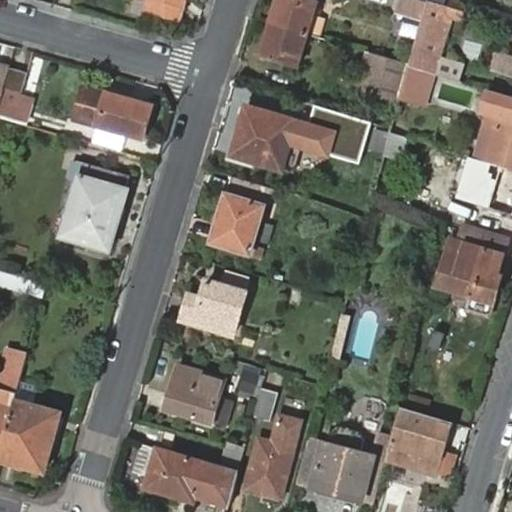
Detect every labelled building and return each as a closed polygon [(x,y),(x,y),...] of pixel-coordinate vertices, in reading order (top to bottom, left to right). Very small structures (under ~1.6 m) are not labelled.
[(184,0),(150,0),(147,11),(179,20),(183,7),(183,5),(184,0)] [(317,0),(279,0),(272,23),(308,34),(318,0),(317,0)] [(423,20),(429,3),(419,0),(401,0),(398,13),(406,15),(423,20)] [(454,8),(430,0),(429,3),(423,20),(419,35),(410,64),(410,66),(434,74),(439,60),(444,42),(454,8)] [(419,35),(423,20),(406,15),(400,34),(417,39),(419,35)] [(308,34),(272,23),(262,57),(298,68),(308,34)] [(400,100),(410,66),(410,64),(370,52),(358,95),(398,106),(400,100)] [(511,74),(511,59),(497,56),(493,69),(511,74)] [(463,67),(439,60),(434,74),(458,81),(463,67)] [(4,88),(10,68),(0,65),(0,103),(2,98),(2,95),(4,88)] [(424,107),(434,74),(410,66),(400,100),(420,106),(424,107)] [(28,73),(10,68),(4,88),(22,94),(28,73)] [(100,127),(127,134),(145,139),(152,115),(155,106),(132,100),(108,94),(83,86),(76,120),(98,127),(100,127)] [(22,94),(4,88),(2,95),(31,103),(33,96),(22,94)] [(31,103),(2,95),(2,98),(31,106),(31,103)] [(31,106),(2,98),(0,103),(0,117),(26,125),(31,106)] [(420,106),(400,100),(398,106),(418,112),(420,106)] [(255,162),(283,170),(297,122),(247,106),(246,110),(241,129),(246,130),(238,157),(255,162)] [(392,127),(390,132),(410,138),(418,112),(398,106),(392,127)] [(475,158),(511,169),(511,119),(501,116),(500,118),(488,114),(475,158)] [(122,151),(127,134),(100,127),(96,143),(122,151)] [(386,152),(390,133),(375,129),(369,147),(386,152)] [(386,152),(385,155),(397,158),(402,137),(390,133),(386,152)] [(511,169),(475,158),(469,180),(497,189),(491,209),(511,214),(511,169)] [(69,180),(55,226),(64,229),(78,182),(80,177),(84,162),(75,160),(69,180)] [(78,182),(64,229),(62,237),(110,251),(128,191),(127,190),(131,176),(84,162),(80,177),(78,182)] [(232,177),(227,197),(213,244),(251,255),(260,258),(263,250),(253,247),(265,208),(269,208),(275,190),(232,177)] [(452,242),(444,269),(441,269),(438,279),(441,280),(439,284),(457,290),(456,295),(472,300),(469,309),(489,315),(494,301),(501,278),(497,277),(502,258),(507,241),(466,229),(461,245),(452,242)] [(225,270),(221,285),(247,293),(251,278),(225,270)] [(0,285),(26,293),(30,279),(0,271),(0,285)] [(44,299),(48,284),(30,279),(26,293),(44,299)] [(184,320),(235,335),(247,293),(221,285),(209,282),(206,288),(202,302),(197,300),(190,298),(184,320)] [(301,292),(292,290),(288,303),(297,306),(301,292)] [(432,332),(428,348),(439,351),(443,334),(432,332)] [(0,456),(16,401),(15,401),(18,394),(28,354),(9,349),(0,379),(0,456)] [(254,395),(262,368),(238,361),(236,369),(243,371),(238,390),(254,395)] [(214,420),(219,400),(225,379),(180,366),(171,395),(176,397),(171,410),(213,423),(214,420)] [(262,388),(254,417),(271,422),(279,393),(262,388)] [(176,397),(171,395),(167,409),(171,410),(176,397)] [(233,404),(219,400),(214,420),(227,424),(233,404)] [(16,401),(0,456),(0,459),(45,473),(61,414),(16,401)] [(401,407),(396,424),(387,460),(439,475),(453,423),(401,407)] [(263,491),(282,496),(301,421),(281,416),(274,443),(260,439),(247,488),(263,491)] [(363,500),(375,503),(387,460),(375,456),(309,439),(298,484),(363,501),(363,500)] [(197,496),(231,506),(239,473),(207,464),(158,449),(146,488),(195,503),(197,496)]
